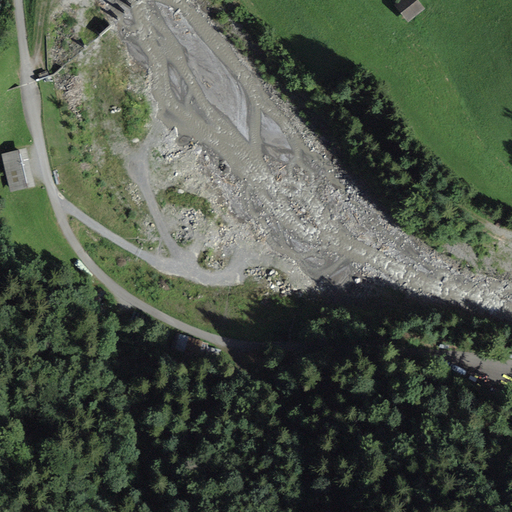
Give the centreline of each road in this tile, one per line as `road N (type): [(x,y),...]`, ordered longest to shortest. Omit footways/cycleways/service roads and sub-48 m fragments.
road 1 (residential): [(19,0),(25,77),(54,218),(76,257),(116,297),(188,333),(229,341),(511,365)]
road 2 (track): [(511,234),(413,177),(241,2)]
road 3 (track): [(229,341),(233,356),(271,390),(296,398),(344,393),(511,442)]
